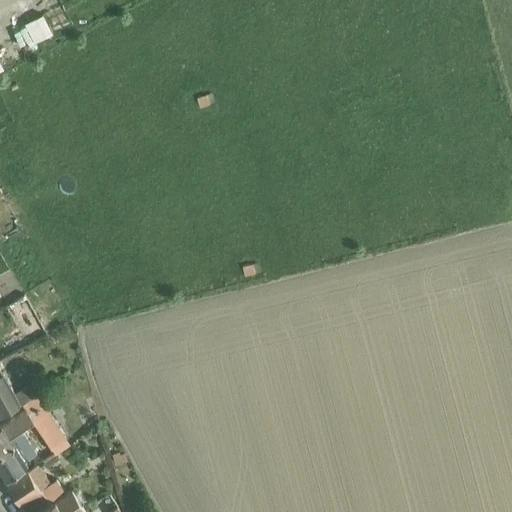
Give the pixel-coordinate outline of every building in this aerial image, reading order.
[(43,14),(26,23),(35,42),(53,33),(43,14)] [(0,414),(1,415),(20,403),(2,371),(4,370),(0,362),(0,414)] [(35,379),(15,391),(22,402),(24,401),(41,390),(35,379)] [(28,409),(0,426),(0,451),(20,441),(15,433),(26,425),(34,419),(52,446),(54,449),(55,451),(70,441),(69,439),(46,405),(49,403),(48,401),(55,397),(49,386),(41,390),(24,401),(28,409)] [(20,441),(0,451),(0,468),(7,478),(27,466),(28,465),(29,464),(25,459),(30,456),(20,441)] [(40,463),(30,469),(50,501),(39,509),(33,511),(86,511),(87,511),(89,511),(72,486),(67,490),(58,477),(52,480),(40,463)] [(29,470),(9,482),(21,503),(32,497),(39,509),(50,501),(30,469),(29,470)]
